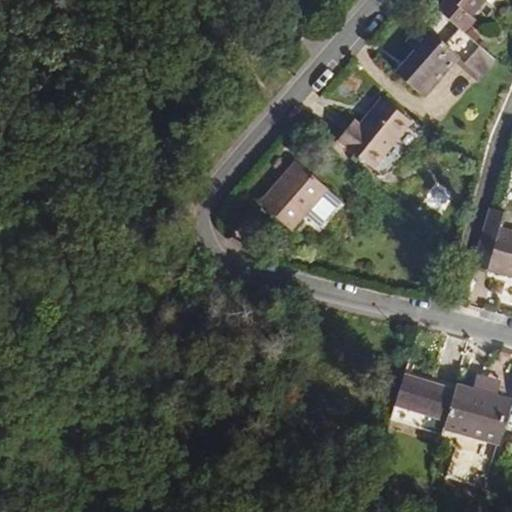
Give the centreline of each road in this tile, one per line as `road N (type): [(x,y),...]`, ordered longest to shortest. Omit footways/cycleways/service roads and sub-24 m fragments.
road 1 (residential): [(511,333),(227,265),(207,233),(222,189),(388,0)]
road 2 (track): [(304,95),(186,0)]
